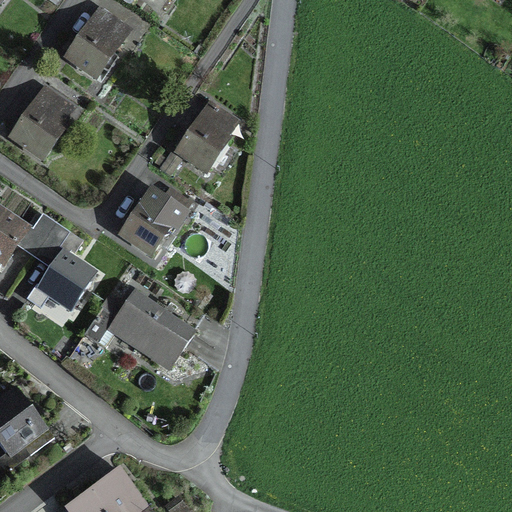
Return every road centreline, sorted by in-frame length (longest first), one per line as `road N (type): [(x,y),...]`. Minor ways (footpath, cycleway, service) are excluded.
road 1 (residential): [(283,0),(244,326),(229,396),(200,461)]
road 2 (residential): [(0,142),(99,222),(257,0)]
road 3 (residential): [(122,440),(0,337)]
road 4 (residential): [(73,0),(0,98)]
road 5 (residential): [(122,440),(23,511)]
